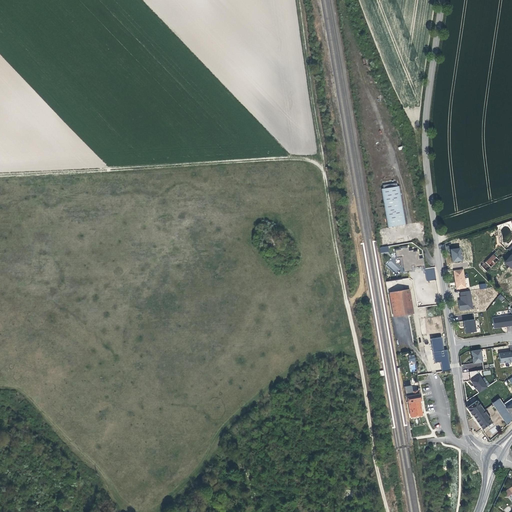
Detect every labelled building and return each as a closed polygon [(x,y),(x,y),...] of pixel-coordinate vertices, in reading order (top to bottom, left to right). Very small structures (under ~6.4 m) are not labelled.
[(387,227),(405,224),(398,187),(381,190),(387,227)] [(400,256),(403,271),(410,270),(410,266),(410,264),(413,264),(413,266),(413,267),(423,265),(422,257),(417,258),(416,250),(412,251),(411,249),(407,250),(407,246),(399,247),(399,249),(400,256)] [(511,250),(511,252),(503,263),(511,271),(511,248),(511,249),(511,250)] [(459,249),(450,250),(451,257),(451,262),(461,261),(459,249)] [(485,262),(491,267),(499,260),(493,254),(485,262)] [(397,273),(400,269),(390,260),(387,264),(397,273)] [(486,271),(490,268),(485,261),(481,265),(486,271)] [(433,264),(423,265),(425,280),(436,279),(433,264)] [(462,270),(453,271),(455,284),(455,289),(465,288),(462,270)] [(409,287),(393,290),(397,314),(407,313),(406,304),(411,303),(409,287)] [(469,291),(459,292),(460,296),(459,297),(459,299),(460,301),(458,301),(459,311),(472,309),(469,291)] [(511,326),(511,325),(511,315),(492,318),(494,329),(504,327),(511,326)] [(473,320),(463,321),(463,328),(464,334),(474,332),(473,320)] [(451,369),(448,349),(444,350),(442,337),(431,338),(434,362),(441,362),(442,370),(451,369)] [(479,350),(470,351),(471,357),(472,363),(481,362),(479,350)] [(510,352),(498,354),(499,364),(511,361),(511,353),(510,354),(510,352)] [(478,377),(478,376),(477,371),(467,372),(469,381),(470,382),(478,377)] [(474,389),(477,393),(486,387),(478,377),(470,382),(473,386),(472,386),(473,388),(474,389)] [(421,417),(418,396),(417,391),(410,392),(411,397),(406,398),(409,419),(421,417)] [(498,400),(492,404),(506,426),(509,423),(511,420),(511,397),(502,405),(498,400)] [(480,430),(490,423),(475,401),(466,408),(465,408),(469,415),(470,415),(471,416),(472,418),(474,421),(480,430)] [(492,435),(498,432),(495,426),(489,430),(492,435)] [(511,483),(501,492),(504,495),(508,492),(511,496),(511,483)]
